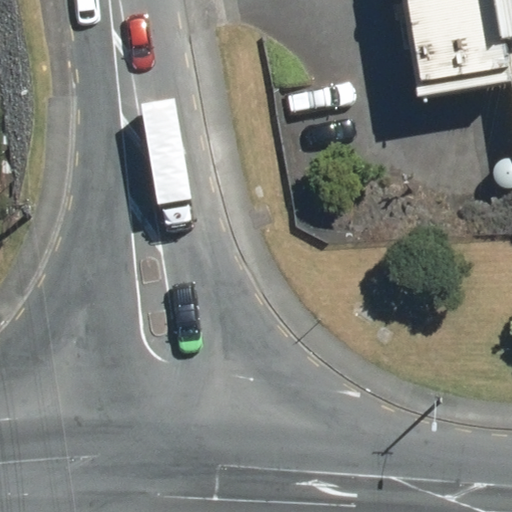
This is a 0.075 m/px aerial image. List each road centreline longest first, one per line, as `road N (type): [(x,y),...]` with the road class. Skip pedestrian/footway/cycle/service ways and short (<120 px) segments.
road 1 (tertiary): [(143,167),(210,285),(226,471)]
road 2 (tertiary): [(117,472),(106,268),(143,167)]
road 3 (secondary): [(511,492),(226,471)]
road 4 (tertiary): [(118,0),(143,167)]
